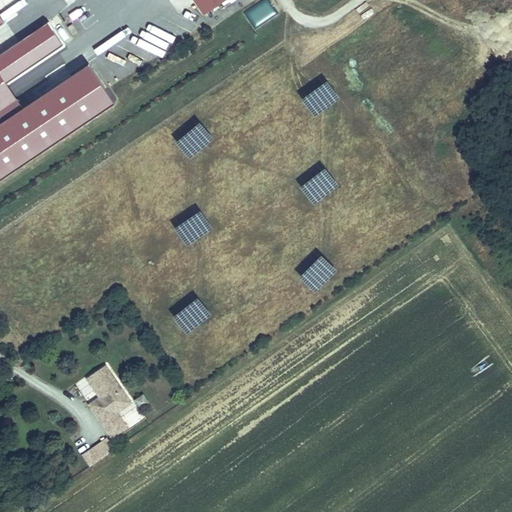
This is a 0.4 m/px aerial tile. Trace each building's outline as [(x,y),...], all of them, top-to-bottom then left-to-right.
[(237,3),(235,0),(194,0),(208,21),(237,3)] [(254,29),(279,12),(270,0),(259,0),(242,12),(254,29)] [(76,17),(88,9),(84,4),(73,12),(76,17)] [(58,24),(32,43),(36,49),(23,58),(32,69),(71,40),(58,24)] [(0,115),(4,121),(0,123),(0,180),(116,103),(89,65),(24,109),(0,73),(0,115)] [(313,81),(312,113),(327,114),(329,82),(313,81)] [(203,124),(187,123),(185,155),(201,156),(203,124)] [(310,170),(311,202),(327,202),(326,169),(310,170)] [(184,243),(201,243),(201,211),(184,211),(184,243)] [(309,289),(325,290),(326,258),(310,257),(309,289)] [(184,299),(184,331),(199,331),(199,299),(184,299)] [(87,377),(99,397),(102,402),(92,408),(111,438),(126,428),(116,412),(130,403),(106,364),(87,377)] [(142,394),(133,400),(141,411),(150,405),(142,394)] [(92,408),(102,402),(99,397),(89,403),(92,408)] [(137,406),(127,412),(135,425),(145,419),(137,406)] [(106,438),(87,450),(94,461),(113,449),(106,438)] [(94,461),(87,450),(81,454),(87,465),(94,461)]
